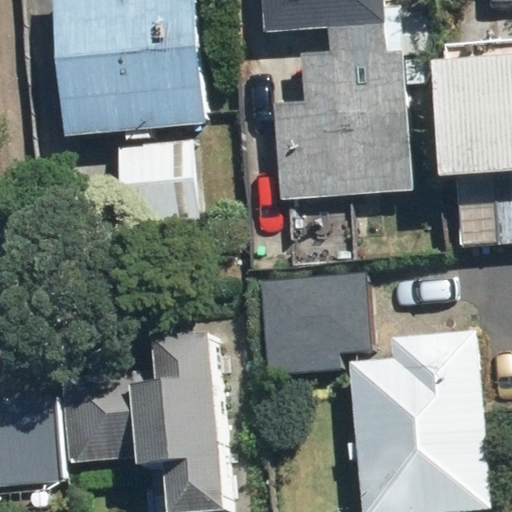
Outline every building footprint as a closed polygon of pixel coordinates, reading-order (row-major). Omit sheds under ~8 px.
[(62,0),(75,141),(218,128),(205,0),(62,0)] [(279,107),(287,204),(420,195),(406,9),(393,10),(391,0),(269,0),(272,38),(334,33),(336,56),(308,58),(312,105),(279,107)] [(511,64),(451,69),(466,251),(511,246),(511,64)] [(121,157),(127,228),(205,221),(199,150),(121,157)] [(355,261),(354,217),(310,217),(311,262),(355,261)] [(356,365),(369,511),(490,511),(501,511),(483,333),(398,341),(400,361),(356,365)] [(66,383),(74,467),(148,460),(149,470),(179,468),(183,511),(240,511),(224,335),(164,340),(167,374),(66,383)] [(0,485),(68,480),(61,399),(0,404),(0,485)]
